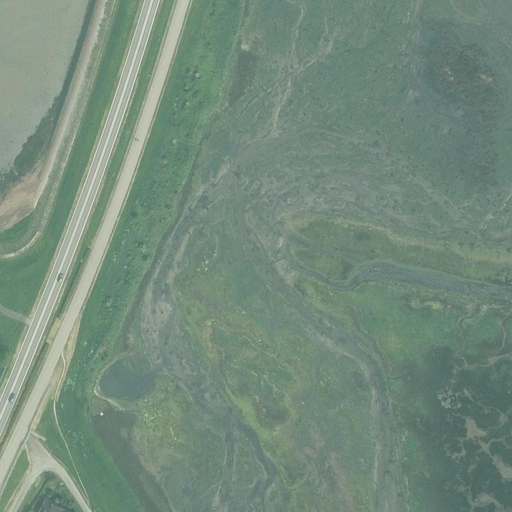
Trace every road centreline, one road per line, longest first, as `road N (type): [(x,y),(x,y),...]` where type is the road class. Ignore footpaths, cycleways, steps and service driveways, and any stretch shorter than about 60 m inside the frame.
road 1 (unclassified): [(0,473),(92,271),(185,0)]
road 2 (trunk): [(0,417),(97,174),(152,0)]
